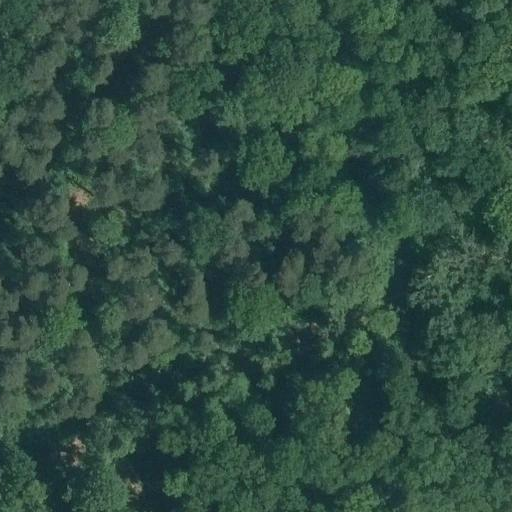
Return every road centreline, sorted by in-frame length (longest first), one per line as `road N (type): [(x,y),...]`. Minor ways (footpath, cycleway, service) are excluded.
road 1 (track): [(404,293),(0,485)]
road 2 (track): [(511,250),(404,293),(283,0)]
